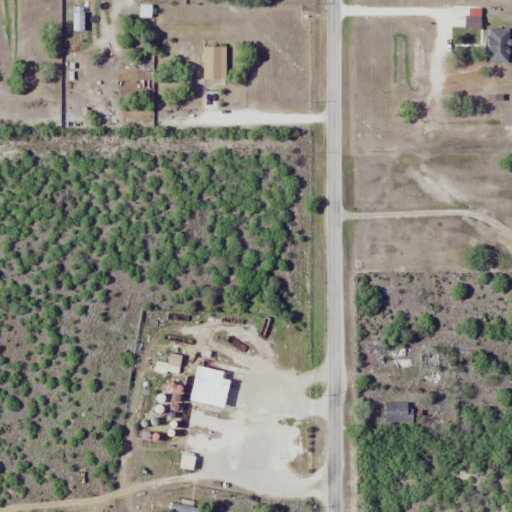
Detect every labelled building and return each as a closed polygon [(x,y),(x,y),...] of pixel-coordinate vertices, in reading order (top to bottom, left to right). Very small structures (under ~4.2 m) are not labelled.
[(510,62),(510,28),(487,28),(487,62),(510,62)] [(226,79),(225,46),(203,46),(203,79),(226,79)] [(465,94),(478,94),(478,68),(467,68),(467,62),(451,62),(451,86),(465,86),(465,94)] [(421,368),(439,368),(439,352),(421,352),(421,368)] [(223,405),(225,392),(207,390),(206,403),(223,405)] [(384,422),(413,422),(413,403),(384,403),(384,422)]
